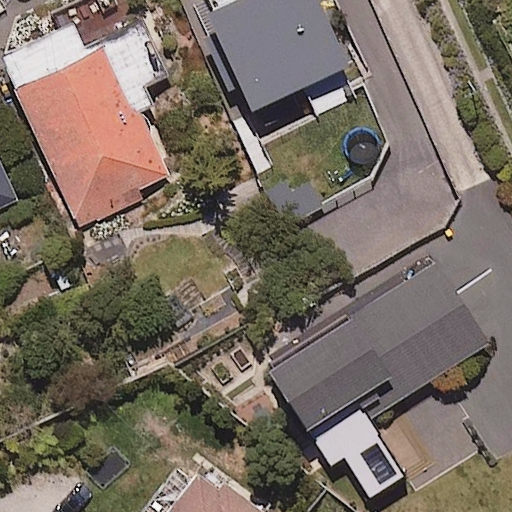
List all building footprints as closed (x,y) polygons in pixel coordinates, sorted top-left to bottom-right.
[(345,74),(307,0),(248,0),(251,5),(200,30),(247,123),(345,74)] [(84,62),(69,34),(0,68),(0,72),(78,230),(173,183),(139,115),(173,98),(141,34),(84,62)] [(0,209),(16,201),(0,171),(0,209)] [(321,214),(309,188),(274,204),(287,230),(321,214)] [(482,332),(426,243),(342,295),(337,288),(252,341),(312,438),(482,332)] [(268,511),(193,450),(142,511),(268,511)]
